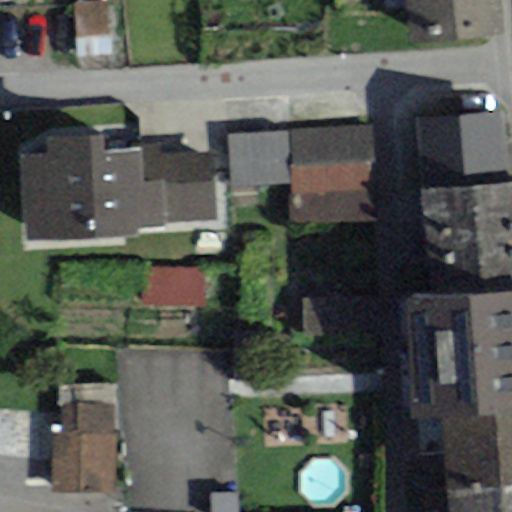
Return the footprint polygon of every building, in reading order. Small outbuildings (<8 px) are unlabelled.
[(503,35),(497,0),(408,0),(415,48),(503,35)] [(110,59),(109,2),(74,2),(76,59),(110,59)] [(413,121),(420,192),(506,184),(498,112),(413,121)] [(383,219),(376,126),(287,132),(291,185),(294,226),(383,219)] [(291,185),(287,132),(227,137),(231,190),(291,185)] [(160,148),(103,152),(102,137),(45,141),(46,155),(19,156),(24,243),(137,236),(137,229),(165,228),(165,223),(161,156),(160,148)] [(211,153),(161,156),(165,223),(215,220),(211,153)] [(431,301),(511,293),(511,183),(506,184),(420,192),(431,301)] [(204,268),(140,269),(141,306),(205,305),(204,268)] [(437,420),(511,412),(511,293),(431,301),(401,304),(413,422),(437,420)] [(310,334),(384,336),(385,300),(311,298),(310,334)] [(50,436),(50,494),(114,493),(113,404),(58,405),(58,436),(50,436)] [(511,412),(437,420),(445,495),(511,488),(511,412)] [(511,511),(511,488),(445,495),(446,511),(511,511)]
